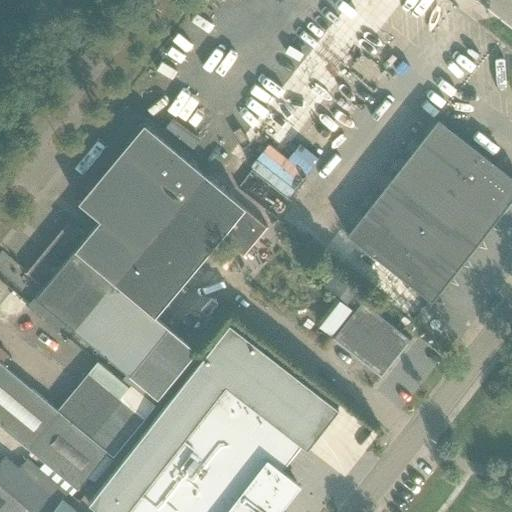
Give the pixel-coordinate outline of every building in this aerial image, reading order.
[(430,298),(511,192),(511,176),(436,117),(346,232),(430,298)] [(203,173),(141,121),(76,200),(97,218),(82,237),(65,223),(25,272),(42,286),(33,297),(155,398),(194,350),(152,315),(220,235),(242,253),(265,225),(202,174),(203,173)] [(358,288),(332,268),(320,284),(335,296),(315,322),(332,335),(360,298),(354,294),(358,288)] [(417,295),(402,284),(396,292),(411,304),(417,295)] [(380,374),(410,337),(362,299),(332,336),(380,374)] [(337,410),(227,323),(87,502),(99,511),(78,511),(63,499),(52,511),(278,511),(298,487),(280,473),(301,447),(306,451),(337,410)] [(0,427),(76,490),(147,403),(96,360),(56,410),(0,364),(0,427)] [(0,463),(0,511),(52,511),(63,499),(67,494),(26,460),(17,470),(4,459),(0,463)]
